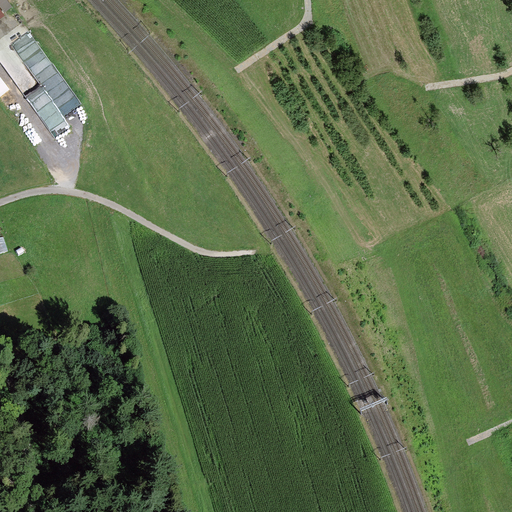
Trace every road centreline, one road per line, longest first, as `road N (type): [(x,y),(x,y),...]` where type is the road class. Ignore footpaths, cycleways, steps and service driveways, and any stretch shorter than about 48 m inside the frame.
road 1 (track): [(243,253),(206,253),(122,208),(60,188)]
road 2 (track): [(11,511),(0,357)]
